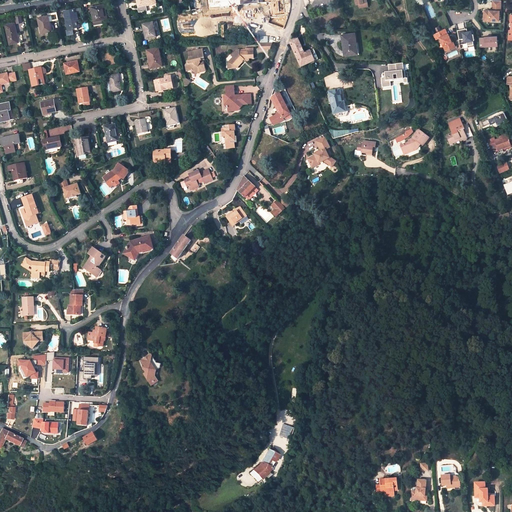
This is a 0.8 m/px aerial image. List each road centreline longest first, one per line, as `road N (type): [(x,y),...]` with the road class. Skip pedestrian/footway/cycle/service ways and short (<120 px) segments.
road 1 (track): [(273,434),(279,412),(272,332),(358,237),(400,215),(424,216),(511,247)]
road 2 (residential): [(0,187),(10,228),(33,249),(80,230),(147,181),(165,185),(182,222)]
road 3 (residential): [(294,0),(233,184),(217,204),(182,222)]
road 4 (residential): [(121,0),(127,36),(0,65)]
road 5 (track): [(222,334),(223,313),(247,286),(210,208)]
